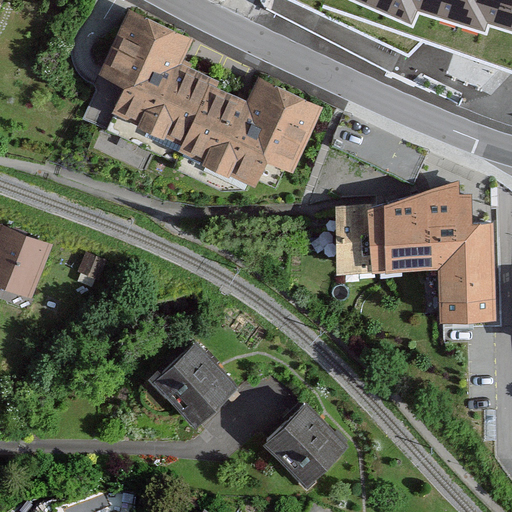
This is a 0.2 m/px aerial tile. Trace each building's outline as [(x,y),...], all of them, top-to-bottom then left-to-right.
[(182,32),(117,0),(86,65),(102,73),(91,97),(162,132),(159,138),(236,176),(249,150),(281,165),(313,99),(248,68),(236,92),(169,59),(182,32)] [(511,0),(275,0),(408,57),(425,42),(511,79),(511,0)] [(476,182),(316,189),(320,254),(422,249),(425,314),(482,312),(476,182)] [(46,241),(0,221),(0,282),(24,293),(46,241)] [(227,377),(184,334),(139,378),(182,421),(227,377)] [(347,444),(300,395),(257,436),(304,485),(347,444)]
